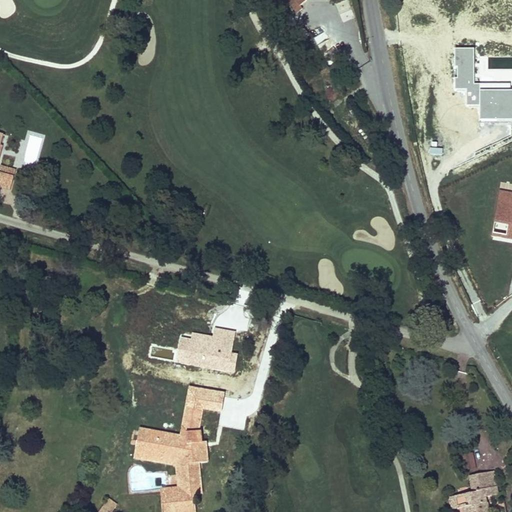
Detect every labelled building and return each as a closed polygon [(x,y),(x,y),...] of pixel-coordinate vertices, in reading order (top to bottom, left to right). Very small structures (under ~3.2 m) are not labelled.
[(268,0),(281,16),(292,7),(298,14),(303,10),(301,8),(310,0),(268,0)] [(299,41),(307,35),(301,27),(293,33),(299,41)] [(19,170),(5,166),(4,170),(2,177),(0,183),(0,184),(13,189),(19,170)] [(491,231),(511,235),(511,192),(499,190),(491,231)] [(207,354),(204,370),(231,375),(234,365),(229,364),(231,352),(215,349),(217,342),(205,340),(204,344),(202,353),(207,354)] [(195,368),(204,370),(207,354),(202,353),(204,344),(201,343),(195,368)] [(179,441),(153,436),(152,443),(190,450),(188,434),(198,394),(190,392),(179,441)] [(224,400),(198,394),(188,434),(190,450),(152,443),(153,436),(141,433),(138,450),(150,453),(149,459),(182,467),(182,496),(177,496),(167,496),(167,511),(197,511),(197,498),(203,498),(203,466),(208,466),(209,445),(203,445),(202,435),(198,434),(202,420),(219,425),(220,420),(214,418),(216,413),(222,414),(225,404),(230,406),(233,396),(225,394),(224,400)] [(134,429),(130,443),(135,444),(139,431),(134,429)] [(150,453),(138,450),(135,462),(176,471),(177,496),(182,496),(182,467),(149,459),(150,453)] [(465,454),(470,468),(477,466),(472,452),(465,454)] [(460,510),(459,511),(487,511),(486,502),(497,500),(493,477),(470,481),(472,492),(477,491),(478,498),(473,499),(457,502),(459,505),(467,503),(468,508),(460,510)]
